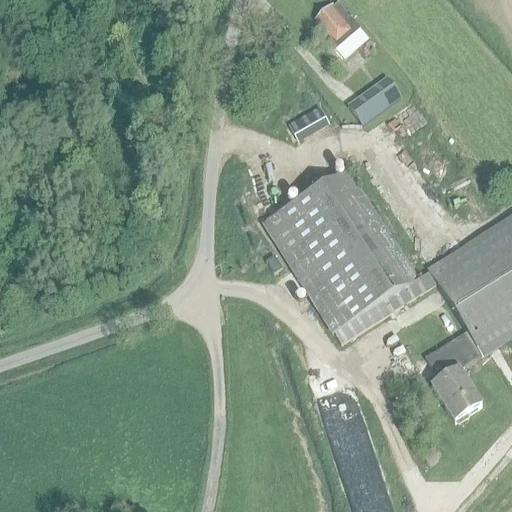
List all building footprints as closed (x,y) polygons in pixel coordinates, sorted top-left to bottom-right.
[(359,31),(341,8),(336,11),(334,8),(316,22),(332,41),(326,46),(332,54),(359,31)] [(349,108),(346,110),(355,122),(361,131),(378,119),(401,102),(386,81),(377,87),(374,90),(359,100),(349,108)] [(293,140),(324,122),(318,111),(287,128),(293,140)] [(261,230),(343,349),(435,286),(467,335),(426,363),(440,384),(431,391),(455,427),(481,409),(458,375),(481,359),(484,363),(511,345),(511,218),(426,273),(428,275),(420,281),(346,172),(261,230)] [(280,275),(272,263),(265,268),(273,280),(280,275)]
